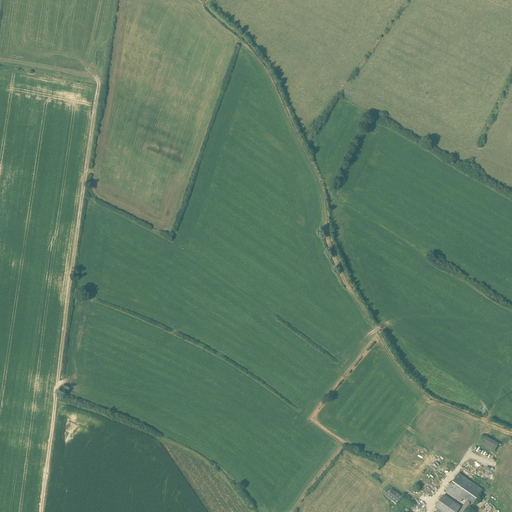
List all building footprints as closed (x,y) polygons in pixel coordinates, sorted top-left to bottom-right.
[(499,443),(484,436),(480,444),(494,452),(499,443)] [(482,490),(459,473),(446,492),(461,502),(463,499),(466,502),(471,505),(472,505),(482,490)] [(402,498),(391,489),(385,496),(396,505),(402,498)] [(443,496),(434,508),(437,510),(435,511),(456,511),(460,507),(443,496)] [(466,502),(459,511),(466,511),(471,505),(466,502)]
